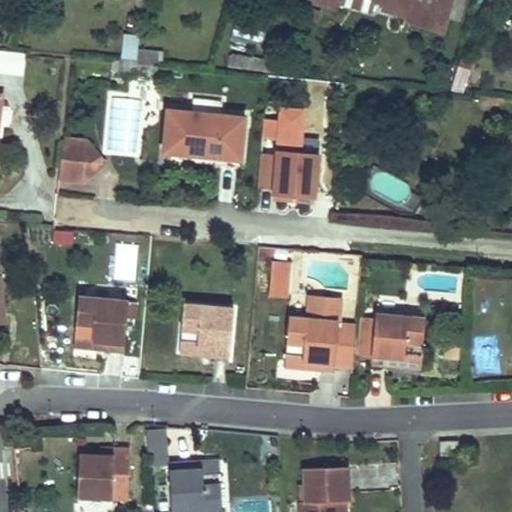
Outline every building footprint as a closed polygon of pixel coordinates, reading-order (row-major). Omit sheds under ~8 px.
[(311,0),(311,2),(340,10),(344,0),(366,0),(432,20),(438,0),(311,0)] [(231,40),(265,43),(266,26),(233,23),(231,40)] [(120,56),(135,59),(139,37),(123,35),(120,56)] [(1,48),(0,55),(0,72),(23,76),(27,51),(1,48)] [(135,66),(164,69),(166,61),(136,57),(135,66)] [(164,69),(135,66),(133,81),(163,86),(164,69)] [(279,139),(278,153),(302,155),(307,110),(282,108),(281,120),(263,118),(261,137),(279,139)] [(244,119),(164,112),(161,150),(240,160),(244,119)] [(82,182),(104,164),(86,142),(62,139),(58,179),(82,182)] [(313,203),(317,157),(302,155),(278,153),(277,157),(260,156),(257,188),(274,190),(273,199),(313,203)] [(72,232),(56,231),(55,244),(72,245),(72,232)] [(288,263),(273,262),(271,295),(286,296),(288,263)] [(292,313),(288,357),(323,360),(323,369),(338,370),(338,364),(354,365),(357,322),(342,320),(344,294),(313,291),(311,315),(292,313)] [(126,351),(130,296),(77,292),(73,337),(109,341),(109,350),(126,351)] [(233,360),(237,306),(184,302),(181,344),(215,346),(214,358),(233,360)] [(424,357),(427,317),(395,314),(394,317),(379,315),(379,318),(378,328),(365,327),(363,354),(375,355),(375,363),(391,364),(392,354),(424,357)] [(378,328),(379,318),(366,317),(365,327),(378,328)] [(109,341),(73,337),(72,348),(109,350),(109,341)] [(459,356),(460,342),(446,341),(445,355),(459,356)] [(215,346),(181,344),(180,355),(214,358),(215,346)] [(423,367),(424,357),(392,354),(391,364),(423,367)] [(323,360),(288,357),(288,366),(323,369),(323,360)] [(164,466),(161,431),(147,433),(150,468),(164,466)] [(462,442),(441,442),(441,457),(462,456),(462,442)] [(70,468),(70,505),(123,503),(122,460),(122,454),(103,455),(103,459),(103,468),(85,469),(70,468)] [(85,455),(85,469),(103,468),(103,459),(103,455),(85,455)] [(223,468),(222,456),(191,458),(192,465),(192,468),(223,468)] [(171,464),(175,511),(194,511),(226,509),(223,468),(192,468),(192,465),(191,458),(170,459),(171,464)] [(299,499),(299,511),(337,511),(337,498),(349,497),(353,497),(352,477),(351,465),(304,467),(305,474),(306,499),(299,499)] [(337,498),(337,511),(349,511),(349,497),(337,498)] [(270,511),(269,501),(238,504),(239,511),(270,511)]
